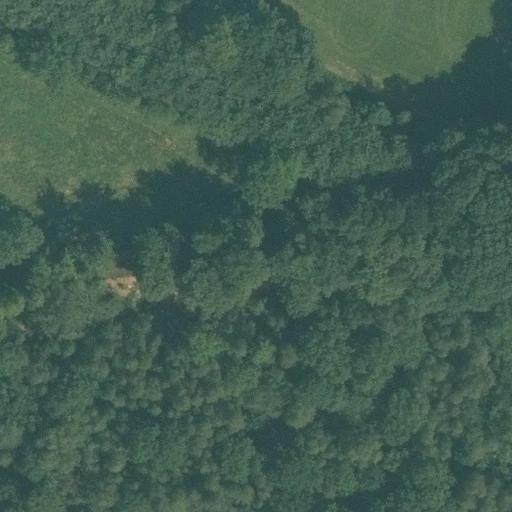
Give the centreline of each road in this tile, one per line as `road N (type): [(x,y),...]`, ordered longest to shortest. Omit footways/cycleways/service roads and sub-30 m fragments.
road 1 (track): [(0,287),(352,237),(511,204)]
road 2 (track): [(511,204),(390,164),(261,108),(58,0)]
